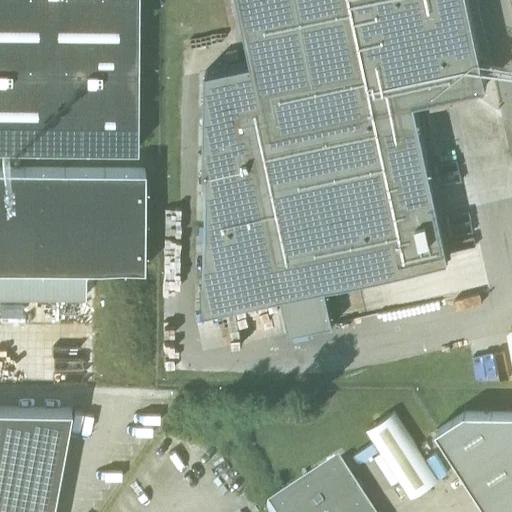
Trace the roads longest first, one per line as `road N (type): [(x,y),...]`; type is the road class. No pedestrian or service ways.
road 1 (unknown): [(169,0),(170,246),(183,350),(261,355),(332,342),(511,276)]
road 2 (unknown): [(415,511),(349,431),(274,454)]
